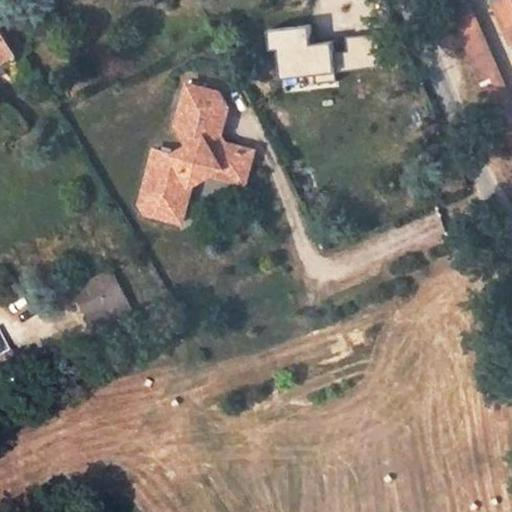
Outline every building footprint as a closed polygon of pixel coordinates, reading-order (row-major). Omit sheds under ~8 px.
[(511,94),(470,0),(449,0),(511,150),(511,94)] [(511,0),(489,0),(510,46),(511,45),(511,0)] [(307,23),(269,28),(272,48),(278,47),(283,79),(384,65),(380,31),(348,35),(350,51),(332,53),(331,42),(310,45),(307,23)] [(0,65),(15,57),(0,28),(0,107),(2,106),(0,103),(0,65)] [(140,202),(146,212),(183,221),(192,184),(210,173),(222,166),(236,170),(242,147),(225,143),(220,145),(216,137),(220,134),(228,106),(219,91),(188,83),(177,124),(189,145),(174,153),(155,148),(140,202)] [(216,137),(220,145),(225,143),(220,134),(216,137)] [(222,166),(210,173),(245,182),(253,150),(242,147),(236,170),(222,166)] [(133,313),(115,272),(76,290),(94,330),(133,313)] [(133,313),(94,330),(98,340),(138,322),(133,313)] [(0,371),(12,366),(0,344),(0,371)]
